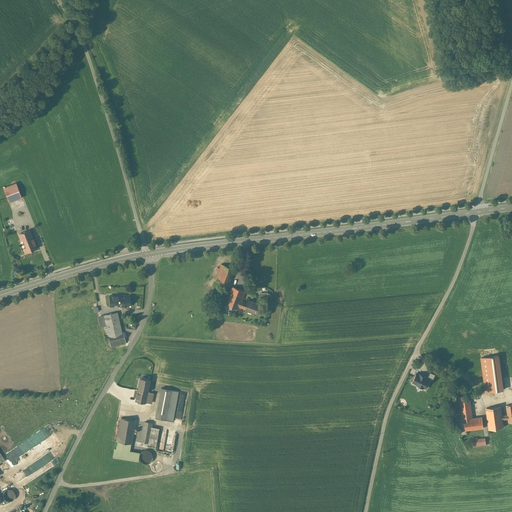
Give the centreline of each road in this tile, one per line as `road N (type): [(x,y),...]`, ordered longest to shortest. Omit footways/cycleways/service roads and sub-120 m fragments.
road 1 (secondary): [(477,212),(148,254)]
road 2 (unclassified): [(365,511),(390,404),(463,261),(477,212)]
road 3 (unclassified): [(148,254),(145,316),(42,511)]
road 4 (unclassified): [(57,0),(91,66),(148,254)]
road 5 (secondary): [(148,254),(0,295)]
road 6 (unclassified): [(511,89),(477,212)]
